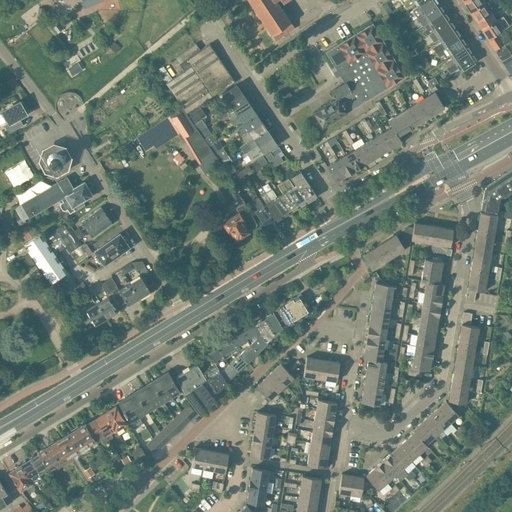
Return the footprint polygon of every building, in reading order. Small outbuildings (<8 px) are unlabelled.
[(119,0),(120,2),(119,2),(121,9),(141,4),(140,0),(119,0)] [(226,0),(227,1),(229,0),(249,0),(276,40),(295,28),(276,0),(226,0)] [(408,0),(403,4),(407,8),(415,3),(417,6),(426,0),(408,0)] [(417,18),(439,3),(437,0),(426,0),(417,6),(412,10),(417,18)] [(467,7),(468,7),(471,11),(484,2),(483,0),(468,0),(465,2),(464,3),(467,7)] [(490,0),(487,0),(484,2),(471,11),(473,15),(473,17),(476,21),(491,11),(496,8),(490,0)] [(428,22),(445,11),(439,3),(417,18),(423,26),(428,22)] [(388,13),(391,18),(399,13),(397,8),(388,13)] [(422,31),(425,36),(428,34),(450,19),(445,11),(428,22),(430,26),(422,31)] [(491,11),(476,21),(478,25),(480,25),(483,29),(497,20),(491,11)] [(439,39),(456,27),(450,19),(428,34),(434,42),(439,39)] [(503,29),(497,20),(483,29),(485,33),(484,34),(487,37),(488,37),(489,38),(503,29)] [(335,98),(332,100),(313,112),(322,127),(407,75),(400,64),(374,23),(373,22),(348,38),(346,34),(345,35),(342,36),(341,37),(344,40),(325,52),(344,83),(340,85),(331,91),(335,98)] [(397,31),(403,39),(409,35),(404,27),(397,31)] [(461,36),(456,27),(439,39),(441,42),(433,48),(436,52),(461,36)] [(495,50),(511,40),(505,30),(489,41),(495,50)] [(446,58),(450,55),(467,44),(461,36),(436,52),(440,57),(443,55),(446,58)] [(116,53),(121,48),(114,41),(109,47),(116,53)] [(199,105),(235,81),(209,43),(201,49),(196,43),(175,57),(175,58),(157,71),(182,107),(186,113),(199,105)] [(467,44),(450,55),(452,58),(442,65),(445,70),(447,69),(472,52),(467,44)] [(511,56),(511,55),(511,54),(506,46),(496,52),(511,75),(511,56)] [(450,74),(459,68),(461,71),(478,60),(472,52),(447,69),(450,74)] [(427,58),(421,62),(424,67),(430,63),(427,58)] [(78,63),(68,69),(72,75),(82,69),(78,63)] [(432,87),(434,86),(433,85),(438,82),(434,76),(428,80),(432,87)] [(289,105),(295,101),(295,100),(281,78),(275,83),(289,105)] [(242,92),(237,84),(223,93),(225,96),(218,100),(222,105),(242,92)] [(426,97),(425,97),(435,112),(444,106),(446,105),(438,90),(435,92),(435,91),(426,97)] [(242,92),(222,105),(225,110),(231,106),(233,109),(247,99),(242,92)] [(416,102),(426,118),(435,112),(425,97),(416,102)] [(252,107),(247,99),(233,109),(234,110),(228,115),(232,120),(252,107)] [(5,113),(2,115),(6,121),(9,120),(10,122),(5,125),(9,133),(24,125),(19,117),(25,113),(24,111),(27,110),(24,103),(21,104),(19,102),(4,111),(5,113)] [(416,124),(426,118),(416,102),(407,108),(416,124)] [(199,105),(186,113),(194,124),(201,119),(202,119),(206,116),(199,105)] [(183,137),(197,128),(194,124),(186,113),(182,107),(169,116),(183,137)] [(252,107),(232,120),(235,125),(241,120),(243,123),(257,114),(252,107)] [(416,124),(407,108),(397,114),(407,129),(416,124)] [(262,121),(257,114),(243,123),(244,125),(238,130),(242,135),(262,121)] [(407,129),(397,114),(388,119),(398,135),(407,129)] [(201,119),(194,124),(197,128),(199,132),(207,126),(201,119)] [(402,141),(398,135),(388,119),(388,120),(392,126),(384,131),(382,132),(392,147),(402,141)] [(264,124),(262,121),(242,135),(247,142),(264,131),(267,129),(264,124)] [(207,126),(199,132),(204,139),(212,134),(207,126)] [(264,142),(272,136),(267,129),(264,131),(247,142),(248,144),(252,150),(264,142)] [(392,147),(382,132),(373,137),(383,153),(392,147)] [(209,145),(217,140),(212,133),(212,134),(204,139),(209,145)] [(264,142),(252,150),(257,157),(263,153),(264,153),(277,144),(272,136),(264,142)] [(383,153),(373,137),(364,143),(374,159),(383,153)] [(209,145),(214,152),(223,146),(218,139),(209,145)] [(374,159),(364,143),(355,149),(364,164),(374,159)] [(270,152),(265,155),(273,168),(283,161),(278,153),(282,151),(279,146),(270,152)] [(228,155),(223,147),(216,152),(222,160),(228,155)] [(47,163),(47,164),(48,165),(49,166),(50,167),(51,167),(52,168),(53,168),(55,168),(56,169),(57,168),(58,168),(60,168),(61,167),(62,167),(63,166),(64,165),(64,164),(65,163),(65,162),(66,160),(66,159),(66,158),(66,157),(65,155),(65,154),(64,153),(63,152),(63,151),(62,150),(60,149),(59,149),(58,149),(57,148),(56,148),(54,148),(53,149),(52,149),(51,150),(50,150),(49,151),(48,152),(47,153),(46,154),(46,155),(46,157),(46,158),(46,159),(46,160),(46,162),(47,163)] [(364,164),(355,149),(345,154),(355,170),(364,164)] [(183,159),(179,153),(173,157),(177,163),(183,159)] [(206,173),(220,162),(214,154),(200,164),(206,173)] [(355,170),(345,154),(336,160),(346,175),(355,170)] [(226,167),(233,162),(228,155),(222,160),(226,167)] [(268,163),(263,156),(257,160),(261,167),(268,163)] [(257,160),(252,163),(257,172),(262,168),(261,167),(257,160)] [(336,160),(327,166),(336,181),(346,175),(336,160)] [(248,166),(241,170),(244,175),(252,171),(248,166)] [(234,181),(244,175),(241,170),(231,177),(234,181)] [(291,176),(296,185),(308,202),(315,197),(316,194),(300,171),(291,176)] [(511,191),(511,184),(504,174),(494,180),(505,195),(511,191)] [(46,189),(14,207),(22,221),(62,198),(68,208),(72,206),(92,195),(84,181),(74,187),(67,176),(46,189)] [(300,207),(308,202),(296,185),(294,186),(288,178),(283,182),(300,207)] [(505,195),(494,180),(486,186),(484,188),(484,189),(483,194),(502,197),(505,195)] [(283,193),(280,195),(291,212),(300,207),(283,182),(277,185),(283,193)] [(283,217),(291,212),(280,195),(277,196),(272,188),(266,192),(283,217)] [(275,222),(283,217),(266,192),(261,195),(266,203),(264,205),(275,222)] [(483,194),(481,207),(500,210),(502,197),(483,194)] [(275,222),(264,205),(258,197),(252,200),(258,208),(254,210),(266,227),(275,222)] [(256,226),(256,224),(257,224),(244,203),(236,208),(239,212),(233,216),(226,221),(231,229),(229,230),(228,232),(232,238),(234,238),(236,237),(237,238),(249,231),(248,229),(249,228),(251,229),(256,226)] [(101,207),(81,221),(93,237),(112,222),(101,207)] [(474,249),(491,252),(498,214),(480,211),(474,249)] [(414,222),(413,227),(411,239),(450,245),(453,228),(414,222)] [(70,252),(81,244),(78,239),(73,232),(72,232),(67,224),(55,231),(60,238),(63,243),(70,252)] [(33,236),(26,226),(19,231),(26,240),(33,236)] [(410,245),(411,239),(413,227),(408,226),(393,236),(402,251),(410,245)] [(73,232),(78,239),(84,235),(79,228),(73,232)] [(24,245),(51,282),(67,271),(49,245),(60,238),(55,231),(44,238),(41,233),(24,245)] [(97,254),(95,255),(100,262),(102,260),(104,264),(129,246),(127,243),(129,242),(124,235),(122,236),(119,233),(95,250),(97,254)] [(372,270),(402,251),(393,236),(362,255),(372,270)] [(484,291),(491,252),(474,249),(473,258),(469,280),(468,286),(467,288),(472,289),(476,289),(484,291)] [(86,251),(76,258),(79,262),(88,255),(86,251)] [(15,261),(22,271),(34,263),(27,253),(15,261)] [(425,258),(423,268),(441,272),(443,261),(425,258)] [(34,281),(42,275),(35,265),(26,271),(34,281)] [(144,275),(149,272),(145,266),(140,269),(144,275)] [(439,282),(441,272),(423,268),(421,279),(439,282)] [(67,271),(51,282),(60,297),(77,286),(67,271)] [(144,276),(142,278),(141,276),(130,283),(139,298),(150,291),(145,282),(147,281),(144,276)] [(130,283),(119,289),(112,277),(106,281),(120,302),(124,299),(127,305),(139,298),(130,283)] [(444,283),(439,282),(421,279),(421,280),(426,280),(424,291),(442,294),(444,283)] [(106,281),(101,284),(108,296),(97,302),(107,318),(118,311),(115,305),(120,302),(106,281)] [(374,293),(392,296),(394,285),(376,282),(374,293)] [(424,291),(423,302),(440,305),(442,294),(424,291)] [(372,303),(390,306),(392,296),(374,293),(372,303)] [(285,303),(284,303),(289,311),(287,312),(289,315),(291,314),(296,321),(312,311),(300,294),(293,298),(292,298),(284,303),(285,303)] [(96,324),(107,318),(97,302),(87,308),(85,306),(78,311),(86,324),(93,319),(96,324)] [(438,316),(440,305),(423,302),(421,313),(438,316)] [(283,329),(296,321),(291,314),(289,315),(287,312),(289,311),(284,303),(277,308),(273,311),(283,328),(283,329)] [(389,317),(390,306),(372,303),(370,314),(389,317)] [(273,311),(264,316),(276,335),(283,328),(273,311)] [(421,313),(419,323),(437,326),(438,316),(421,313)] [(387,328),(389,317),(370,314),(369,325),(387,328)] [(267,343),(276,335),(264,316),(254,322),(253,323),(260,334),(267,343)] [(250,343),(252,341),(250,338),(251,337),(252,338),(254,338),(255,339),(260,334),(253,323),(241,330),(250,343)] [(435,337),(437,326),(419,323),(417,334),(435,337)] [(456,358),(455,359),(472,362),(478,326),(470,325),(466,324),(461,323),(461,325),(460,331),(457,351),(456,358)] [(367,336),(385,339),(387,328),(369,325),(367,336)] [(229,337),(236,350),(243,345),(245,348),(250,343),(241,330),(229,337)] [(412,333),(408,332),(403,332),(402,340),(406,341),(407,337),(411,337),(412,333)] [(255,339),(252,341),(250,343),(258,352),(264,346),(267,343),(260,334),(255,339)] [(417,334),(415,345),(433,348),(435,337),(417,334)] [(383,350),(385,339),(367,336),(365,347),(383,350)] [(231,353),(236,350),(229,337),(217,345),(225,358),(231,354),(231,353)] [(250,343),(245,348),(239,353),(247,362),(258,352),(250,343)] [(225,358),(224,357),(217,345),(207,350),(215,363),(217,367),(220,371),(227,365),(228,364),(225,358)] [(431,359),(433,348),(415,345),(413,356),(431,359)] [(365,347),(363,357),(366,358),(368,358),(382,360),(383,350),(365,347)] [(247,362),(239,353),(229,363),(237,371),(247,362)] [(406,354),(404,354),(400,353),(398,362),(403,362),(403,358),(407,359),(408,355),(406,354)] [(314,377),(317,358),(306,356),(303,375),(314,377)] [(409,366),(422,368),(429,369),(431,359),(413,356),(412,366),(409,365),(409,366)] [(314,377),(325,379),(328,360),(317,358),(314,377)] [(367,369),(384,372),(386,361),(382,361),(382,360),(368,358),(367,369)] [(472,362),(455,359),(448,400),(465,403),(472,362)] [(298,360),(289,368),(291,371),(301,363),(298,360)] [(339,362),(328,360),(325,379),(336,380),(339,362)] [(185,391),(206,379),(202,371),(197,363),(176,376),(185,391)] [(220,371),(217,367),(215,363),(202,371),(206,379),(185,391),(194,404),(199,411),(214,397),(213,394),(224,384),(226,381),(220,371)] [(237,371),(229,363),(228,364),(227,365),(220,371),(226,381),(237,371)] [(281,363),(273,370),(286,384),(294,377),(281,363)] [(421,376),(422,368),(409,366),(407,374),(421,376)] [(365,380),(382,383),(384,372),(367,369),(365,380)] [(278,392),(286,384),(273,370),(265,378),(278,392)] [(168,371),(160,376),(171,396),(180,390),(168,371)] [(160,376),(151,381),(163,401),(171,396),(160,376)] [(265,378),(264,379),(256,385),(269,400),(278,392),(265,378)] [(381,393),(382,383),(365,380),(363,390),(381,393)] [(151,381),(143,386),(155,406),(163,401),(151,381)] [(143,386),(135,391),(147,411),(155,406),(143,386)] [(381,393),(363,390),(361,403),(379,405),(381,393)] [(145,412),(147,411),(135,391),(127,396),(141,420),(148,416),(145,412)] [(141,420),(127,396),(118,402),(130,421),(132,420),(135,424),(141,420)] [(316,410),(335,413),(336,402),(318,399),(316,410)] [(446,400),(438,408),(450,422),(458,414),(446,400)] [(189,404),(181,411),(190,420),(199,411),(194,404),(191,407),(189,404)] [(116,405),(110,409),(108,409),(106,410),(106,412),(104,412),(115,430),(116,429),(119,434),(125,431),(122,426),(126,423),(116,405)] [(442,429),(450,422),(438,408),(429,415),(442,429)] [(333,424),(335,413),(316,410),(314,421),(333,424)] [(183,426),(190,420),(181,411),(174,418),(183,426)] [(257,411),(255,422),(264,423),(273,425),(275,414),(257,411)] [(110,433),(115,430),(104,412),(95,418),(108,439),(113,437),(110,433)] [(421,422),(434,436),(442,429),(429,415),(421,422)] [(85,423),(96,441),(101,438),(103,442),(108,439),(95,418),(86,424),(85,423)] [(174,418),(167,425),(175,433),(183,426),(174,418)] [(485,418),(482,422),(488,427),(491,423),(485,418)] [(331,434),(333,424),(314,421),(312,431),(331,434)] [(273,425),(264,423),(255,422),(253,432),(272,436),(273,425)] [(425,443),(434,436),(421,422),(413,430),(415,431),(425,443)] [(96,442),(96,441),(85,423),(63,436),(73,453),(79,449),(80,451),(85,448),(90,445),(88,443),(94,440),(96,442)] [(167,425),(160,431),(168,440),(175,433),(167,425)] [(160,431),(153,438),(161,447),(168,440),(160,431)] [(310,442),(329,445),(331,434),(312,431),(310,442)] [(415,431),(407,439),(420,453),(428,446),(425,443),(415,431)] [(251,443),(264,445),(270,446),(272,436),(253,432),(251,443)] [(38,451),(39,453),(50,470),(49,467),(55,464),(56,466),(61,463),(66,460),(65,458),(71,454),(61,437),(39,451),(38,451)] [(154,453),(161,447),(153,438),(146,444),(154,453)] [(420,453),(407,439),(399,446),(412,460),(415,464),(423,457),(420,453)] [(328,456),(329,445),(310,442),(309,453),(328,456)] [(270,446),(264,445),(251,443),(250,454),(268,457),(270,446)] [(139,462),(147,457),(141,446),(132,452),(139,462)] [(399,446),(390,453),(403,467),(412,460),(399,446)] [(203,468),(207,449),(195,447),(192,466),(203,468)] [(214,470),(217,451),(207,449),(203,468),(214,470)] [(228,453),(217,451),(214,470),(225,472),(228,453)] [(46,472),(50,470),(39,453),(30,458),(43,479),(48,476),(46,472)] [(326,467),(328,456),(309,453),(307,464),(326,467)] [(395,475),(403,467),(390,453),(382,460),(395,475)] [(38,482),(43,479),(30,458),(21,464),(31,481),(36,478),(38,482)] [(382,460),(374,468),(387,482),(395,475),(382,460)] [(20,488),(31,481),(21,464),(19,465),(18,465),(15,466),(15,467),(9,471),(20,488)] [(95,473),(91,467),(84,471),(88,477),(95,473)] [(267,481),(269,470),(252,467),(250,478),(267,481)] [(391,487),(387,482),(374,468),(366,475),(378,489),(383,494),(391,487)] [(350,488),(353,475),(341,473),(338,492),(350,494),(350,488)] [(302,475),(300,486),(319,489),(321,478),(302,475)] [(364,477),(353,475),(350,488),(350,494),(361,495),(364,477)] [(267,481),(250,478),(250,484),(249,489),(265,492),(267,481)] [(319,489),(300,486),(299,497),(317,500),(319,489)] [(264,503),(265,492),(249,489),(247,500),(264,503)] [(315,511),(317,500),(299,497),(297,508),(315,511)] [(363,500),(367,507),(373,504),(370,497),(363,500)] [(43,501),(34,507),(37,511),(45,505),(43,501)]
